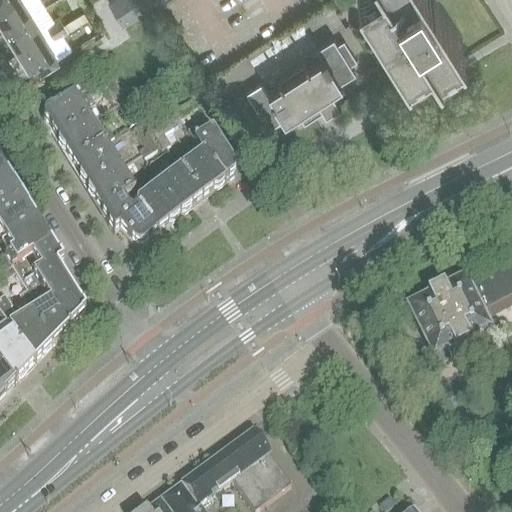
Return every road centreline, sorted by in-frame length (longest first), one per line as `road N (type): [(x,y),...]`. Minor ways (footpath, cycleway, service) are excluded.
road 1 (residential): [(161,368),(17,147),(0,102)]
road 2 (residential): [(330,349),(102,511)]
road 3 (secondary): [(511,163),(286,277)]
road 4 (secondary): [(299,301),(511,177)]
road 5 (secondary): [(161,368),(1,511)]
road 6 (residential): [(459,511),(330,349)]
road 7 (secondary): [(30,511),(175,388)]
road 8 (secondary): [(286,277),(161,368)]
road 9 (secondary): [(175,388),(299,301)]
